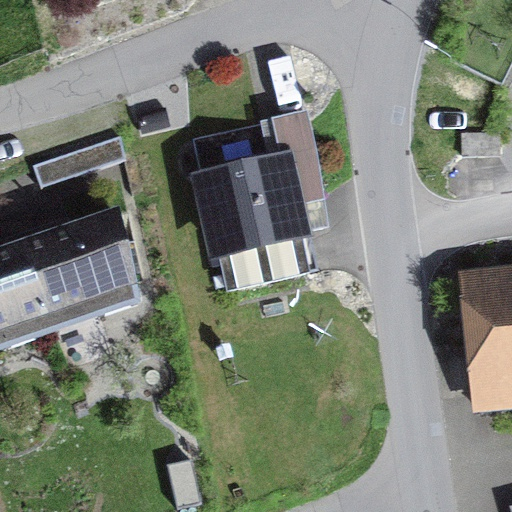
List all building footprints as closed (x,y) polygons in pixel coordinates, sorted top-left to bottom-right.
[(272,123),(190,138),(219,295),(312,278),(300,213),(323,209),(306,117),(272,123)] [(502,130),(460,130),(459,157),(501,157),(502,130)] [(28,246),(55,330),(136,305),(110,220),(28,246)] [(0,347),(55,330),(28,246),(0,254),(0,347)] [(511,273),(454,279),(467,403),(511,398),(511,273)]
